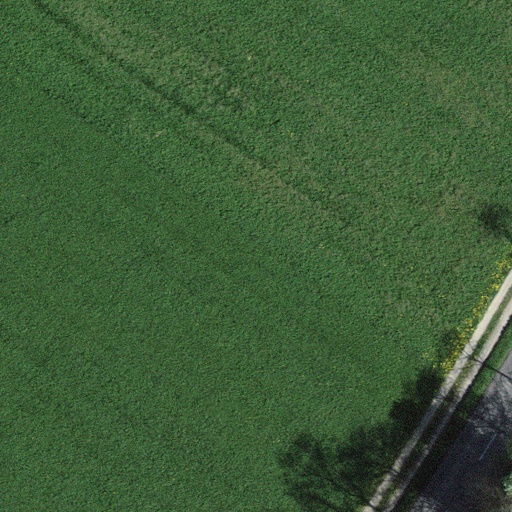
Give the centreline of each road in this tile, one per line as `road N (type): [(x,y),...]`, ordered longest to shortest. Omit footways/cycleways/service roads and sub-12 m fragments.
road 1 (track): [(511,280),(368,511)]
road 2 (secondary): [(447,511),(511,408)]
